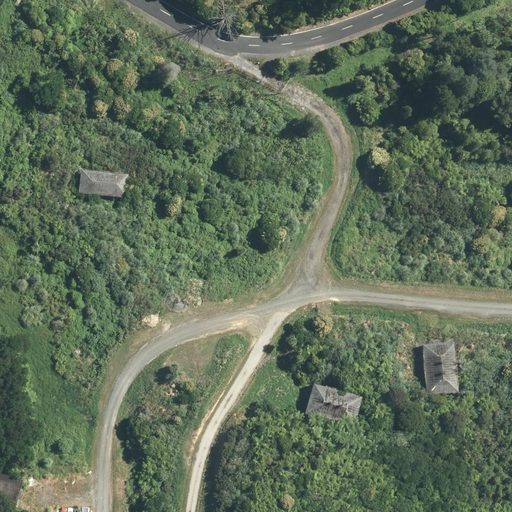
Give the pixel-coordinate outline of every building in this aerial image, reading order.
[(130,176),(83,171),(80,195),(127,200),(130,176)] [(455,338),(423,341),(428,396),(460,393),(455,338)] [(359,398),(314,386),(306,415),(351,427),(359,398)] [(22,482),(0,476),(0,508),(14,511),(22,482)] [(59,478),(40,477),(39,487),(58,487),(59,478)]
